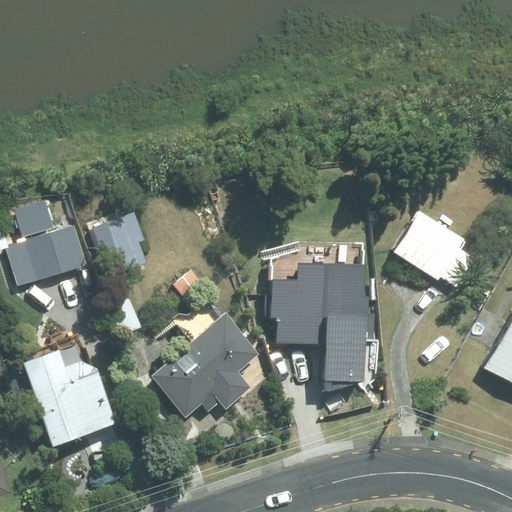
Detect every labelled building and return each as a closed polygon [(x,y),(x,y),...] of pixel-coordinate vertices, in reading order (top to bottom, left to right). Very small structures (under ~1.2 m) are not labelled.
[(456,237),(409,209),(383,250),(431,279),(456,237)] [(85,226),(102,273),(130,264),(123,243),(138,239),(128,211),(85,226)] [(66,220),(17,238),(30,276),(80,258),(66,220)] [(360,288),(257,286),(257,315),(267,315),(266,344),(325,346),(325,367),(358,368),(360,288)] [(127,289),(99,302),(117,343),(146,330),(127,289)] [(511,293),(471,369),(511,391),(511,293)] [(220,406),(245,385),(233,370),(253,353),(216,309),(142,373),(180,416),(207,392),(220,406)] [(10,358),(40,442),(106,419),(86,365),(69,356),(53,362),(46,344),(10,358)]
